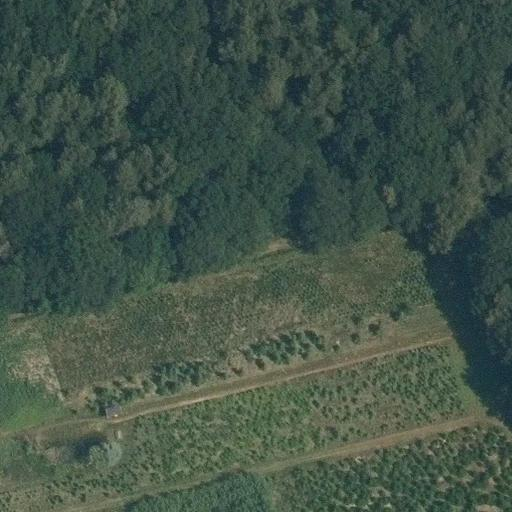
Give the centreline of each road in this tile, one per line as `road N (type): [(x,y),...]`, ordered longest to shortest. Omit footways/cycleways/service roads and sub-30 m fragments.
road 1 (track): [(446,205),(0,312)]
road 2 (track): [(387,100),(247,253)]
